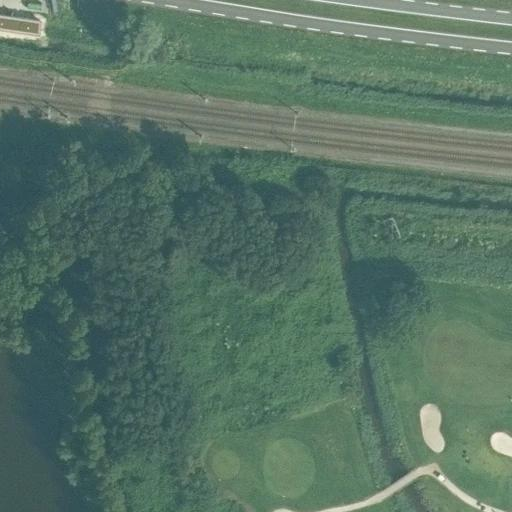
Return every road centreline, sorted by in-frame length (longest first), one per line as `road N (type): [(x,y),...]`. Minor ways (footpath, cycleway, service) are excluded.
road 1 (secondary): [(167,0),(511,46)]
road 2 (secondary): [(511,17),(363,0)]
